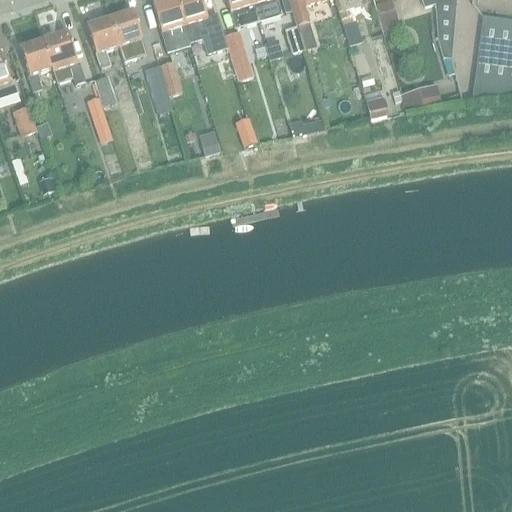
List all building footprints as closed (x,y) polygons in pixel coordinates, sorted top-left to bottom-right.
[(183,29),(174,0),(151,7),(164,52),(174,49),(169,33),(183,29)] [(198,0),(175,0),(174,0),(183,29),(196,25),(205,54),(214,51),(198,0)] [(252,8),(249,0),(224,0),(234,31),(243,28),(238,12),(252,8)] [(274,0),(249,0),(252,8),(257,24),(280,17),(274,0)] [(292,0),(287,2),(296,29),(297,29),(308,26),(302,8),(327,0),(292,0)] [(443,0),(444,3),(435,6),(438,46),(443,61),(451,61),(455,0),(443,0)] [(380,27),(397,22),(392,2),(374,7),(380,27)] [(130,13),(107,21),(116,51),(130,46),(135,62),(145,58),(130,13)] [(511,56),(511,23),(481,20),(478,52),(511,56)] [(116,51),(107,21),(84,29),(99,74),(108,71),(103,55),(116,51)] [(304,53),(315,50),(308,26),(297,29),(304,53)] [(289,51),(301,48),(296,29),(283,33),(289,51)] [(66,35),(41,43),(51,76),(67,70),(74,90),(84,86),(78,67),(76,67),(66,35)] [(229,58),(244,53),(238,35),(224,40),(229,58)] [(51,76),(41,43),(17,51),(27,80),(26,81),(31,97),(40,94),(35,78),(50,73),(51,76)] [(229,58),(233,72),(252,67),(247,52),(244,53),(229,58)] [(224,89),(236,85),(226,54),(214,58),(224,89)] [(144,75),(158,70),(154,59),(140,64),(144,75)] [(0,60),(0,89),(2,89),(8,108),(17,105),(11,85),(8,86),(0,60)] [(172,66),(158,70),(167,101),(181,97),(172,66)] [(114,106),(106,80),(93,84),(101,110),(114,106)] [(133,95),(140,93),(137,84),(130,86),(133,95)] [(434,88),(399,98),(404,117),(439,107),(434,88)] [(107,131),(97,101),(85,105),(95,135),(107,131)] [(383,103),(379,101),(364,104),(368,122),(386,118),(383,103)] [(29,110),(16,114),(24,139),(37,135),(29,110)] [(325,133),(323,122),(304,127),(298,124),(297,124),(288,127),(292,140),(325,133)] [(214,135),(199,139),(204,159),(219,155),(214,135)] [(232,139),(220,142),(222,151),(234,149),(232,139)]
